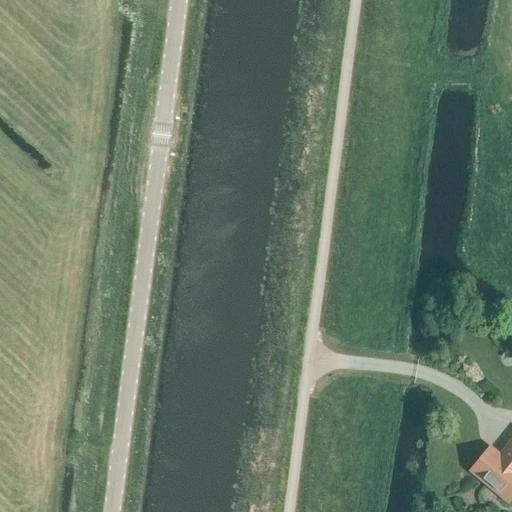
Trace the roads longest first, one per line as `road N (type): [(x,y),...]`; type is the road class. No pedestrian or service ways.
road 1 (unclassified): [(110,511),(178,0)]
road 2 (unclassified): [(283,511),(351,0)]
